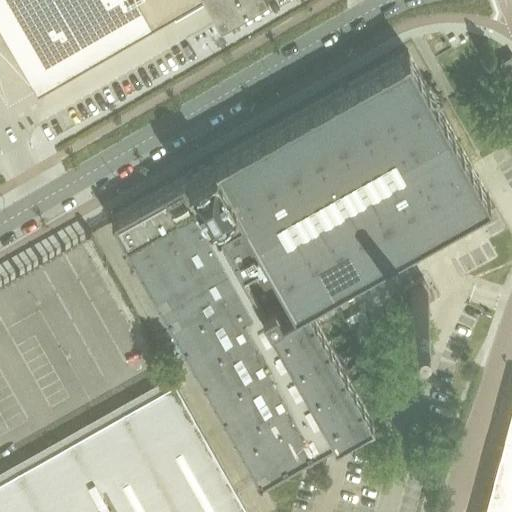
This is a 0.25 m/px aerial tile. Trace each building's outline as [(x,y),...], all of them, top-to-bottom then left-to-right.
[(0,0),(0,27),(7,40),(16,35),(45,86),(97,57),(195,0),(0,0)] [(472,165),(408,51),(211,161),(210,161),(111,216),(185,348),(259,479),(373,415),(326,330),(308,298),(396,250),(490,197),(478,177),(472,165)] [(511,54),(501,60),(511,80),(511,54)] [(423,276),(404,287),(414,306),(434,295),(423,276)] [(378,335),(361,345),(370,362),(392,350),(382,333),(378,335)] [(0,478),(0,511),(248,511),(237,491),(175,380),(174,381),(0,478)] [(511,511),(511,404),(483,511),(511,511)]
